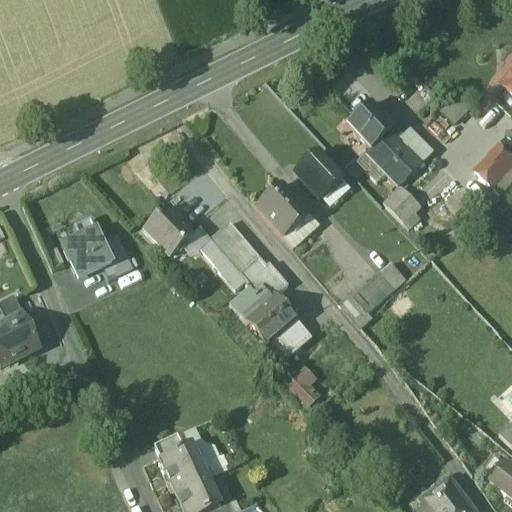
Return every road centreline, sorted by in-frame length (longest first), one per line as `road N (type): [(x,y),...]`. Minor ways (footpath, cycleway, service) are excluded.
road 1 (residential): [(160,107),(391,374),(494,511)]
road 2 (secondary): [(379,0),(160,107)]
road 3 (residential): [(2,183),(83,368)]
road 4 (secondary): [(160,107),(2,183)]
road 5 (residential): [(83,368),(149,511)]
